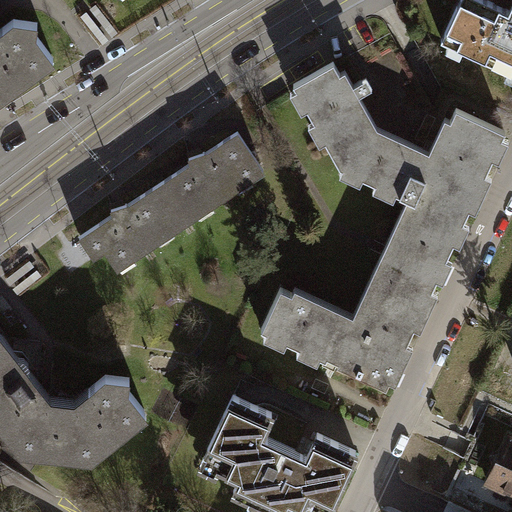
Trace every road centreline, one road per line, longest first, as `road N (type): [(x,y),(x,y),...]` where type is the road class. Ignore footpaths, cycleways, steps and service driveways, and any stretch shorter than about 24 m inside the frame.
road 1 (tertiary): [(0,237),(178,100),(337,0)]
road 2 (residential): [(511,172),(355,511)]
road 3 (tertiary): [(238,0),(113,77),(0,161)]
